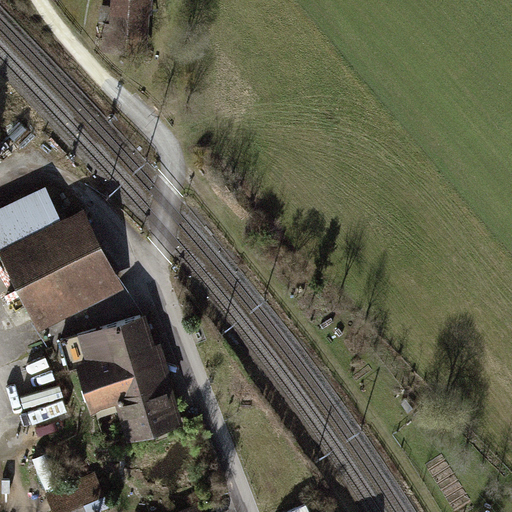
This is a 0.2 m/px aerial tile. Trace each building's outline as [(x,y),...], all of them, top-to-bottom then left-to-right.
[(174,0),(132,0),(132,32),(174,32),(174,0)] [(0,207),(0,244),(1,247),(62,217),(46,185),(0,207)] [(62,217),(1,247),(41,326),(124,285),(85,206),(62,217)] [(148,312),(81,333),(88,357),(77,360),(93,413),(119,405),(130,442),(188,425),(179,395),(164,344),(158,345),(155,335),(148,312)] [(96,471),(46,492),(54,511),(71,511),(107,497),(96,471)] [(203,511),(200,503),(175,511),(203,511)]
